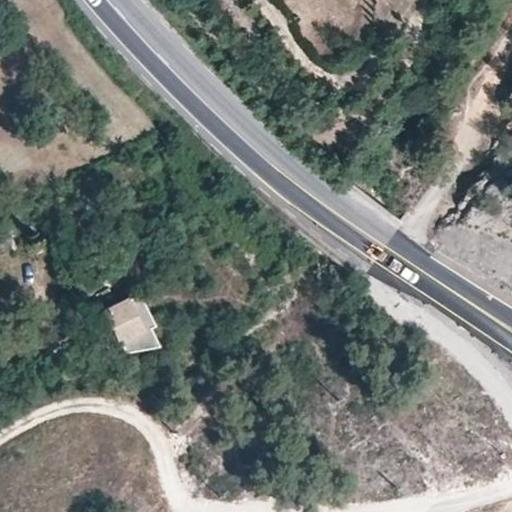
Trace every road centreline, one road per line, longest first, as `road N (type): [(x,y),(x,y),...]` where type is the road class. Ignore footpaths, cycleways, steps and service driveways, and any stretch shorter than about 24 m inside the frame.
road 1 (secondary): [(108,0),(247,141),(413,268)]
road 2 (track): [(187,511),(173,502),(169,458),(143,414),(81,405),(0,443)]
road 3 (track): [(511,39),(472,135),(396,256)]
road 4 (track): [(511,481),(389,511)]
road 5 (secondary): [(413,268),(511,341)]
